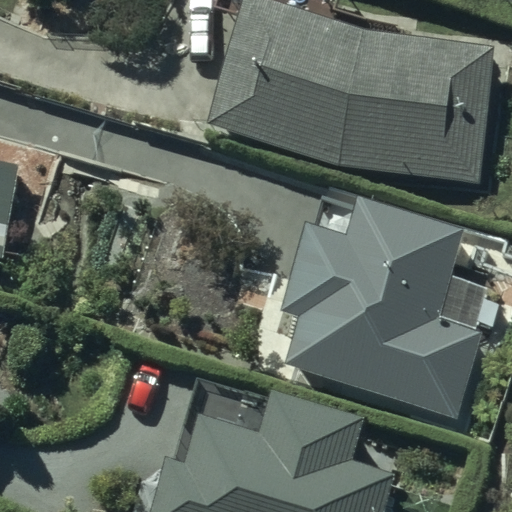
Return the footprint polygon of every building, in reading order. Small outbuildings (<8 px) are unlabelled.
[(342,0),(227,0),(220,27),(244,33),(212,144),(339,180),(481,195),(496,62),(368,48),(369,39),(335,31),(342,0)] [(511,0),(477,0),(511,10),(511,0)] [(20,173),(0,169),(0,263),(3,264),(20,173)] [(288,379),(460,428),(484,347),(442,334),(466,251),(363,221),(352,261),(306,248),(283,329),(301,334),(288,379)] [(353,482),(365,440),(200,394),(176,480),(170,478),(160,511),(389,511),(394,494),(353,482)]
